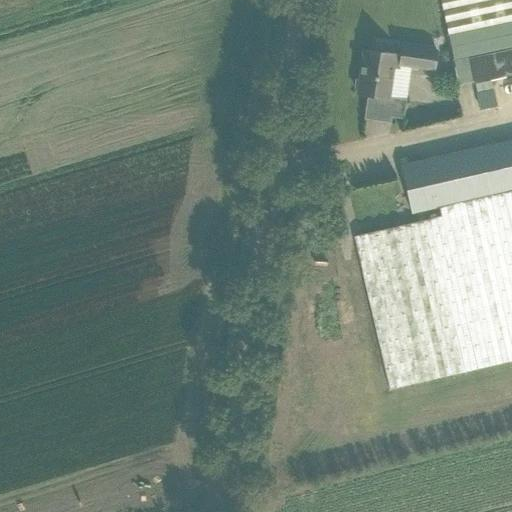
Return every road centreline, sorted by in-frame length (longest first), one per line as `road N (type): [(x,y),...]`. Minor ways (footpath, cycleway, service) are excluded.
road 1 (unclassified): [(208,511),(285,0)]
road 2 (unknown): [(258,180),(511,117)]
